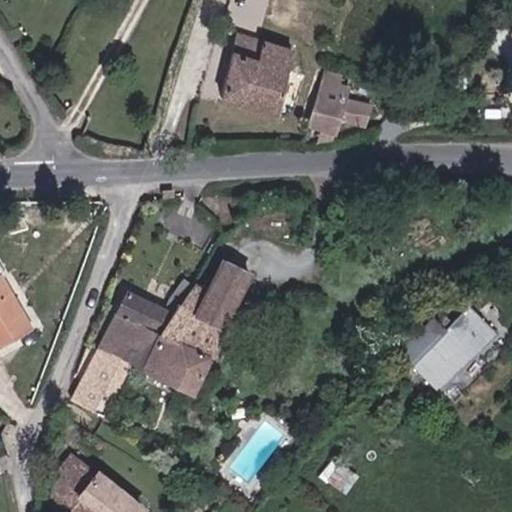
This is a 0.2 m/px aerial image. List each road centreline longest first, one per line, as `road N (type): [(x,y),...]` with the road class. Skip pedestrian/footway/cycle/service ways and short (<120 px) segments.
road 1 (tertiary): [(126,169),(511,159)]
road 2 (residential): [(126,169),(128,224),(33,455),(36,511)]
road 3 (unclassified): [(65,171),(41,97),(0,27)]
